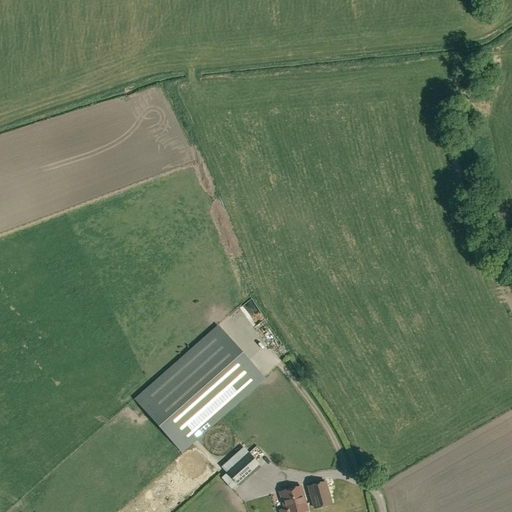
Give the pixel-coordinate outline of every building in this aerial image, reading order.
[(240,305),(255,326),(266,318),(252,297),(240,305)] [(264,378),(218,326),(135,399),(173,442),(188,429),(196,438),(264,378)] [(239,486),(255,472),(261,467),(248,453),(226,473),(239,486)] [(325,482),(308,487),(314,508),(331,503),(325,482)] [(280,511),(301,511),(307,510),(300,486),(280,492),(284,509),(280,510),(280,511)]
